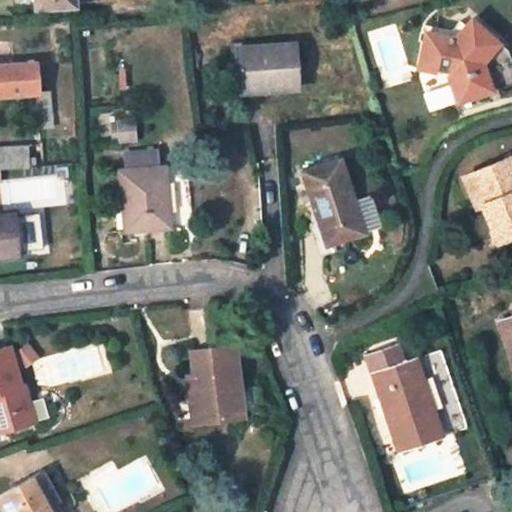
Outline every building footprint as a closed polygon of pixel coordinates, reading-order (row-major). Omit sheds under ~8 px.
[(74,0),(36,0),(38,9),(75,6),(74,0)] [(419,66),(446,73),(457,102),(511,82),(511,67),(507,51),(472,21),(456,39),(425,33),(419,66)] [(295,44),(237,48),(240,91),(297,87),(295,44)] [(0,96),(37,94),(36,82),(35,65),(0,67),(0,96)] [(50,113),(48,82),(36,82),(37,94),(39,113),(50,113)] [(25,160),(24,147),(0,148),(0,169),(26,167),(25,160)] [(511,156),(466,177),(479,208),(484,205),(500,242),(511,236),(511,156)] [(340,159),(301,172),(325,245),(364,232),(364,231),(352,196),(340,159)] [(164,168),(119,171),(125,230),(169,227),(164,168)] [(364,231),(376,226),(380,219),(371,196),(364,192),(352,196),(364,231)] [(14,212),(0,213),(0,258),(19,256),(14,212)] [(511,317),(500,322),(511,355),(511,354),(511,317)] [(415,359),(409,344),(398,347),(404,363),(415,359)] [(194,387),(189,387),(193,423),(243,417),(234,345),(191,351),(194,387)] [(398,347),(366,357),(397,450),(442,436),(416,359),(404,363),(398,347)] [(0,350),(0,431),(33,421),(27,402),(22,386),(19,387),(7,348),(0,350)] [(33,421),(48,416),(43,398),(27,402),(33,421)] [(40,474),(0,496),(0,504),(4,511),(48,511),(46,509),(55,504),(57,502),(40,474)]
